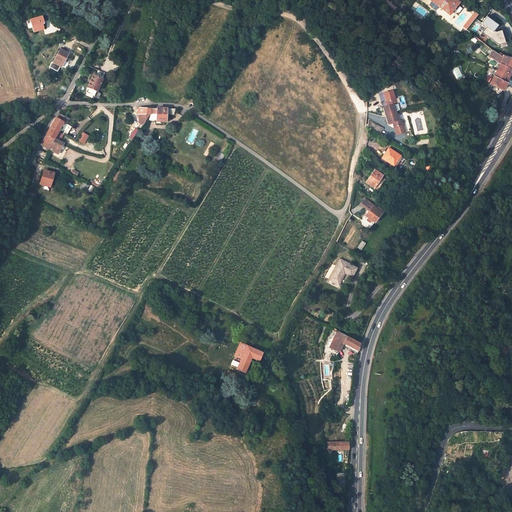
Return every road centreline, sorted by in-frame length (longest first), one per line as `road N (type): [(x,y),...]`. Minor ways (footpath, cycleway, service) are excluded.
road 1 (residential): [(61,103),(178,105),(341,212),(363,111),(339,68),(302,19),(208,0)]
road 2 (primary): [(357,511),(360,388),(374,328),(464,203),(511,118)]
road 3 (unclassified): [(421,511),(446,434),(460,426),(511,427)]
road 4 (track): [(334,511),(288,374)]
